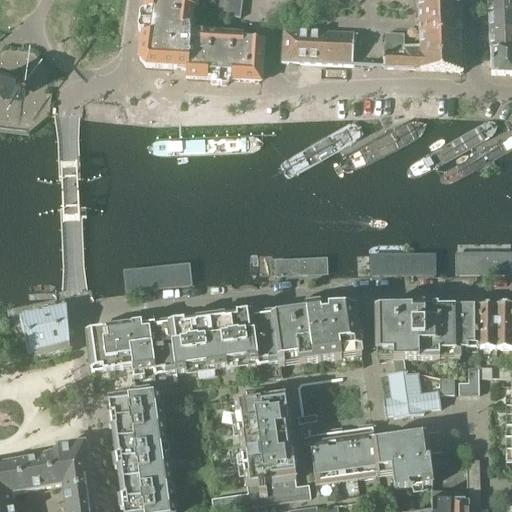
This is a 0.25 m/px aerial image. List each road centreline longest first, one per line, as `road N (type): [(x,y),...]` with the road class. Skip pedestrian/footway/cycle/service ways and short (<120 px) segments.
road 1 (residential): [(104,511),(77,320),(358,298),(511,299)]
road 2 (residential): [(479,90),(136,92),(117,77),(134,0)]
